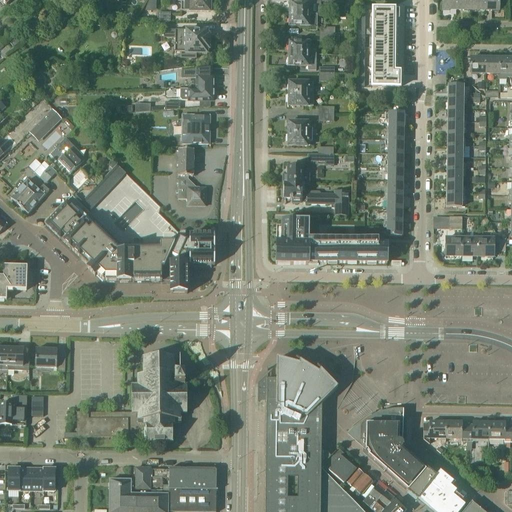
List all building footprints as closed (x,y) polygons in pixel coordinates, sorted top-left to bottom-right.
[(176,0),(177,3),(180,3),(180,12),(209,12),(208,0),(176,0)] [(315,16),(316,16),(320,16),(320,2),(335,3),(334,0),(314,0),(314,4),(289,3),(289,16),(315,16)] [(456,12),(456,0),(441,0),(441,12),(456,12)] [(470,12),(470,0),(456,0),(456,12),(470,12)] [(484,12),(484,0),(470,0),(470,12),(484,12)] [(484,0),(484,12),(498,12),(498,0),(484,0)] [(371,88),(398,89),(399,74),(393,74),(394,11),(372,10),(371,88)] [(157,23),(169,23),(169,14),(157,14),(157,23)] [(316,16),(315,16),(289,16),(289,27),(308,27),(308,32),(316,32),(316,16)] [(169,31),(169,23),(157,23),(157,31),(163,31),(163,40),(175,40),(175,53),(180,53),(180,60),(195,60),(195,55),(207,55),(207,50),(208,50),(209,36),(207,36),(207,32),(169,31)] [(13,48),(22,41),(18,36),(9,43),(13,48)] [(289,55),(316,55),(316,50),(311,50),(311,43),(289,43),(289,55)] [(316,72),(316,55),(289,55),(288,67),(307,67),(307,72),(316,72)] [(484,75),(484,59),(470,59),(470,75),(484,75)] [(498,76),(498,59),(484,59),(484,75),(498,76)] [(511,78),(511,59),(498,59),(498,76),(498,81),(506,81),(506,79),(511,78)] [(196,90),(213,90),(214,80),(213,79),(213,78),(210,78),(210,69),(211,69),(211,68),(208,68),(182,72),(182,79),(196,79),(196,90)] [(288,95),(313,95),(313,84),(288,83),(288,95)] [(448,99),(462,99),(463,87),(448,87),(448,99)] [(199,102),(199,108),(210,108),(210,102),(212,102),(212,101),(213,100),(213,90),(196,90),(179,90),(179,99),(181,101),(188,101),(188,102),(199,102)] [(312,102),(313,95),(288,95),(288,107),(312,108),(312,102)] [(462,112),(462,99),(448,99),(447,111),(462,112)] [(157,109),(157,112),(165,112),(180,111),(180,108),(180,104),(165,103),(165,108),(157,109)] [(462,124),(462,112),(447,111),(447,123),(462,124)] [(52,112),(30,135),(34,139),(35,140),(41,135),(43,137),(44,138),(61,121),(52,112)] [(388,128),(403,128),(403,114),(388,113),(388,114),(385,114),(385,121),(388,121),(388,128)] [(182,145),(208,145),(208,118),(182,118),(182,145)] [(62,121),(61,121),(72,132),(74,129),(66,121),(62,121)] [(288,135),(312,136),(312,129),(308,129),(308,124),(288,123),(288,135)] [(462,136),(462,124),(447,123),(447,136),(462,136)] [(403,142),(403,128),(388,128),(388,135),(385,135),(385,141),(403,142)] [(312,142),(312,136),(288,135),(287,147),(308,148),(308,142),(312,142)] [(462,148),(462,136),(447,136),(447,148),(462,148)] [(75,153),(68,146),(69,144),(70,144),(66,140),(55,150),(48,156),(55,163),(57,161),(70,175),(84,162),(82,160),(83,158),(77,152),(75,153)] [(403,155),(403,142),(385,141),(385,148),(387,148),(387,155),(403,155)] [(461,160),(462,148),(447,148),(447,160),(461,160)] [(178,177),(188,178),(193,178),(193,152),(178,151),(178,177)] [(402,169),(403,155),(387,155),(387,162),(385,162),(385,169),(402,169)] [(461,172),(461,160),(447,160),(446,172),(461,172)] [(87,267),(86,269),(87,270),(88,269),(95,275),(94,276),(95,277),(96,276),(103,283),(117,283),(131,283),(132,283),(161,283),(161,280),(161,268),(164,268),(174,244),(178,234),(158,215),(160,209),(125,175),(116,166),(112,171),(107,176),(103,180),(99,185),(96,188),(81,190),(73,199),(72,198),(45,226),(60,241),(61,242),(70,251),(71,251),(79,259),(80,260),(80,261),(84,264),(87,267)] [(282,185),(301,185),(309,185),(309,173),(302,173),(302,167),(287,167),(287,176),(284,176),(284,184),(282,184),(282,185)] [(56,173),(54,172),(50,168),(40,179),(45,184),(51,178),(52,179),(56,174),(55,173),(56,173)] [(402,183),(402,169),(385,169),(384,175),(387,175),(387,182),(402,183)] [(461,184),(461,172),(446,172),(446,184),(461,184)] [(187,184),(188,178),(178,177),(177,194),(178,194),(177,201),(187,201),(187,207),(205,208),(205,190),(193,190),(187,184)] [(39,191),(27,181),(24,184),(22,182),(19,182),(15,187),(15,189),(18,192),(10,200),(28,216),(28,215),(49,192),(43,187),(39,191)] [(402,196),(402,183),(387,182),(387,190),(384,190),(384,196),(402,196)] [(461,196),(461,184),(446,184),(446,196),(461,196)] [(301,189),(301,185),(282,185),(282,199),(289,199),(289,200),(291,200),(291,202),(306,202),(306,205),(331,206),(331,210),(334,210),(334,216),(348,216),(348,192),(334,192),(334,196),(321,195),(318,192),(305,192),(301,189)] [(402,210),(402,196),(384,196),(384,202),(387,202),(386,210),(402,210)] [(461,209),(461,196),(446,196),(446,208),(461,209)] [(402,223),(402,210),(386,210),(386,217),(384,217),(384,223),(402,223)] [(281,228),(276,228),(276,243),(275,261),(275,265),(289,266),(308,266),(308,261),(316,262),(316,264),(318,264),(326,264),(328,264),(328,262),(336,262),(336,264),(347,264),(347,262),(355,262),(355,264),(367,264),(367,262),(375,262),(375,265),(386,265),(387,245),(387,244),(377,244),(377,243),(377,241),(364,241),(364,222),(308,221),(308,222),(281,221),(281,228)] [(401,238),(402,223),(384,223),(384,229),(386,229),(386,238),(401,238)] [(170,280),(170,295),(187,295),(187,265),(189,265),(189,267),(214,267),(214,236),(189,236),(189,237),(185,237),(185,233),(185,232),(180,232),(174,244),(164,267),(170,269),(170,280)] [(499,235),(496,235),(493,235),(493,240),(477,240),(477,258),(493,259),(493,245),(499,245),(498,253),(505,253),(505,240),(499,240),(499,235)] [(461,258),(461,239),(445,239),(445,258),(461,258)] [(477,258),(477,240),(461,239),(461,258),(477,258)] [(0,300),(5,300),(5,290),(25,291),(26,269),(27,268),(15,268),(6,267),(5,281),(0,280),(0,300)] [(29,372),(29,358),(23,358),(23,349),(8,349),(7,371),(29,372)] [(65,373),(65,359),(57,359),(57,351),(35,350),(35,369),(53,370),(53,373),(65,373)] [(185,386),(185,376),(180,376),(175,376),(175,358),(143,358),(143,376),(137,376),(137,386),(131,386),(131,414),(88,415),(88,414),(76,414),(76,433),(76,439),(128,439),(128,437),(146,437),(146,443),(172,443),(172,422),(180,422),(180,414),(186,414),(186,386),(185,386)] [(404,511),(395,502),(393,500),(394,500),(393,499),(382,511),(361,511),(325,475),(319,469),(331,457),(330,457),(320,447),(321,433),(321,426),(321,421),(321,415),(321,404),(336,389),(320,372),(318,375),(299,363),(298,366),(276,360),(276,367),(274,369),(258,385),(258,403),(262,403),(266,403),(265,415),(266,415),(265,469),(265,478),(265,480),(264,489),(264,491),(264,500),(264,501),(264,510),(264,511),(404,511)] [(26,420),(26,398),(12,397),(12,405),(0,404),(0,426),(11,427),(11,419),(26,420)] [(402,448),(402,437),(403,411),(402,411),(402,413),(395,413),(392,413),(390,414),(383,415),(381,415),(380,416),(378,416),(376,417),(374,418),(372,419),(364,423),(357,429),(350,435),(365,448),(365,452),(368,455),(367,455),(408,491),(407,491),(408,492),(425,472),(426,471),(426,470),(425,471),(419,466),(406,454),(402,451),(401,450),(401,449),(402,448)] [(444,440),(445,424),(429,424),(429,423),(427,423),(423,423),(423,440),(429,445),(429,440),(444,440)] [(466,443),(466,426),(461,426),(461,423),(461,424),(445,424),(444,440),(461,440),(461,443),(466,443)] [(487,440),(487,424),(472,424),(472,423),(472,427),(466,426),(466,443),(472,443),(472,440),(487,440)] [(509,444),(510,427),(504,427),(504,424),(504,425),(487,424),(487,440),(504,440),(504,444),(509,444)] [(325,475),(328,472),(338,461),(337,460),(334,457),(337,455),(335,453),(332,455),(330,457),(331,457),(319,469),(325,475)] [(343,485),(345,483),(357,469),(356,469),(356,470),(341,456),(337,460),(338,461),(328,472),(343,485)] [(150,470),(135,469),(135,491),(150,491),(150,478),(168,478),(168,496),(167,511),(215,511),(216,470),(186,470),(168,470),(168,472),(150,472),(150,470)] [(357,470),(357,469),(345,483),(351,488),(363,475),(362,473),(359,470),(357,470)] [(19,492),(19,470),(8,470),(8,492),(19,492)] [(19,470),(19,492),(31,492),(31,470),(19,470)] [(43,493),(44,470),(43,470),(43,471),(31,470),(31,492),(43,493)] [(44,470),(43,493),(54,493),(54,470),(44,470)] [(433,481),(440,473),(439,473),(436,476),(435,478),(426,471),(425,472),(408,492),(416,499),(417,500),(433,481)] [(456,492),(451,489),(449,487),(452,484),(440,473),(433,481),(417,500),(427,508),(428,509),(432,511),(459,511),(464,507),(463,505),(452,496),(455,493),(456,492)] [(363,475),(351,488),(361,496),(372,484),(372,483),(372,482),(363,475),(362,475),(363,475)] [(131,481),(122,481),(117,481),(109,481),(108,511),(167,511),(168,496),(131,495),(131,481)] [(373,511),(382,511),(393,499),(385,493),(384,494),(382,493),(382,492),(376,487),(362,503),(373,511)] [(468,506),(463,511),(482,511),(471,503),(468,506)]
